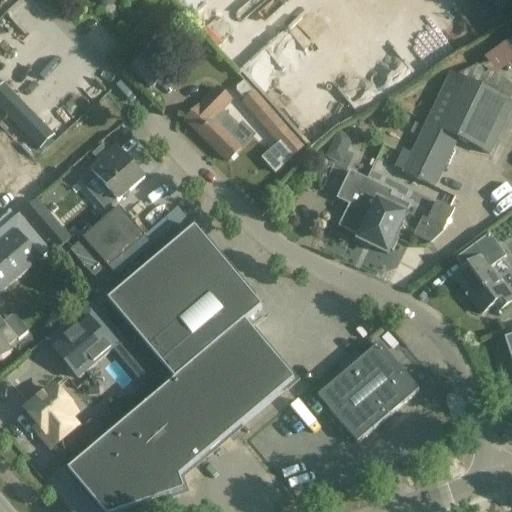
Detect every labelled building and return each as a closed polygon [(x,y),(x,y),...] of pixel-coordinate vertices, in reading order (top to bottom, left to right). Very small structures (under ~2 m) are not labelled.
[(494,75),(511,64),(511,39),(483,57),(494,75)] [(167,75),(147,52),(131,67),(152,89),(167,75)] [(404,151),(396,168),(404,172),(404,173),(436,188),(437,189),(459,139),(491,154),(511,108),(511,101),(510,101),(458,77),(450,73),(427,124),(413,155),(404,151)] [(237,88),(237,93),(245,102),(242,105),(256,120),(263,128),(278,146),(262,160),(271,170),(274,173),(275,174),(288,162),(303,148),(254,94),(244,82),(237,88)] [(219,89),(186,122),(227,164),(254,137),(243,126),(239,130),(221,113),(232,102),(219,89)] [(54,137),(42,124),(27,138),(40,152),(54,137)] [(0,144),(0,203),(6,209),(35,181),(0,144)] [(122,159),(114,151),(90,172),(117,203),(144,179),(125,157),(122,159)] [(392,194),(350,173),(337,200),(349,206),(339,228),(361,239),(359,242),(387,255),(389,251),(393,252),(398,241),(395,239),(406,216),(410,207),(390,198),(392,194)] [(431,201),(418,239),(437,246),(451,208),(431,201)] [(83,240),(71,252),(95,279),(108,268),(110,270),(146,239),(119,209),(110,217),(83,240)] [(108,303),(175,383),(246,324),(263,310),(195,230),(108,303)] [(0,296),(42,261),(18,234),(0,248),(0,296)] [(506,258),(489,235),(457,262),(464,272),(455,279),(482,315),(494,306),(499,312),(511,303),(511,299),(490,270),(506,258)] [(118,334),(92,302),(59,329),(45,340),(79,380),(116,349),(114,348),(124,340),(118,334)] [(0,355),(17,341),(0,319),(0,363),(2,362),(0,359),(0,355)] [(295,383),(246,324),(175,383),(68,473),(101,511),(130,511),(185,493),(180,480),(295,383)] [(419,392),(380,345),(319,398),(358,444),(419,392)] [(135,380),(147,375),(141,363),(130,367),(135,380)] [(319,395),(341,377),(334,369),(312,387),(319,395)] [(76,415),(56,391),(47,399),(44,396),(26,412),(46,435),(42,438),(52,450),(75,430),(68,422),(76,415)] [(107,424),(99,414),(77,434),(76,434),(84,444),(107,424)]
